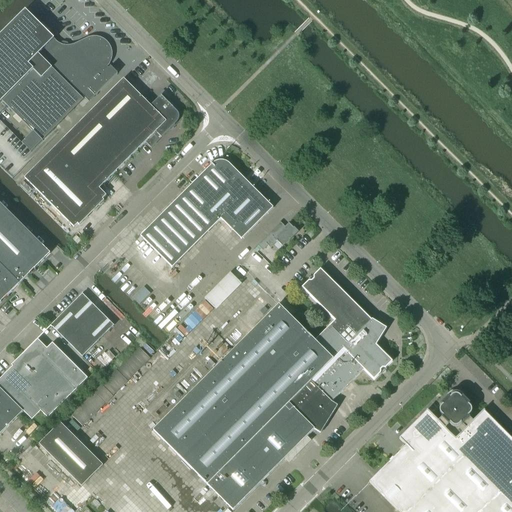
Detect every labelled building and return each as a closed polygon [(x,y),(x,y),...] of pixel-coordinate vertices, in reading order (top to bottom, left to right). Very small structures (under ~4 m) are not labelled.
[(25,11),(0,35),(0,103),(2,102),(33,71),(28,66),(54,40),(50,35),(47,33),(49,31),(41,23),(39,25),(36,21),(33,18),(25,11)] [(33,71),(2,102),(33,132),(21,144),(30,153),(42,141),(84,98),(89,103),(95,96),(117,74),(110,67),(109,69),(107,67),(109,65),(111,62),(112,60),(112,57),(112,54),(112,51),(111,48),(109,45),(108,43),(105,41),(103,39),(100,38),(97,37),(94,37),(91,37),(88,38),(81,41),(74,45),(70,46),(68,46),(68,45),(68,44),(67,43),(62,42),(61,43),(60,44),(59,44),(56,41),(54,40),(28,66),(33,71)] [(123,79),(24,179),(74,228),(78,225),(79,226),(104,201),(102,200),(106,196),(99,189),(145,143),(151,149),(177,123),(178,122),(178,121),(179,120),(179,119),(179,118),(179,116),(179,115),(178,114),(178,113),(177,112),(161,96),(150,106),(123,79)] [(212,165),(148,229),(140,237),(162,258),(172,269),(221,220),(241,240),(273,209),(229,165),(228,164),(226,163),(224,162),(222,162),(220,162),(218,162),(216,163),(214,164),(212,165)] [(23,182),(20,185),(28,194),(31,190),(23,182)] [(0,265),(19,284),(50,254),(0,204),(0,265)] [(297,233),(289,224),(274,239),(269,234),(258,245),(263,250),(267,246),(270,249),(277,242),(282,248),(297,233)] [(77,245),(78,244),(81,241),(76,236),(72,240),(77,245)] [(162,258),(155,265),(166,275),(172,269),(162,258)] [(0,303),(19,284),(0,265),(0,303)] [(372,320),(371,321),(320,270),(313,276),(313,279),(311,282),(308,282),(302,288),(335,321),(314,341),(279,306),(153,431),(233,511),(314,430),(320,434),(337,407),(331,403),(363,370),(374,381),(380,374),(380,371),(382,369),(386,369),(392,362),(376,346),(386,329),(372,320)] [(230,273),(204,299),(214,308),(216,310),(241,284),(240,283),(230,273)] [(51,326),(82,358),(114,326),(82,295),(51,326)] [(0,388),(32,420),(41,412),(48,418),(88,379),(52,344),(47,349),(46,348),(46,349),(38,341),(24,356),(23,355),(23,354),(11,366),(11,367),(12,366),(12,367),(0,379),(0,388)] [(94,393),(71,416),(82,427),(105,404),(105,405),(113,397),(112,397),(120,389),(120,390),(128,382),(127,382),(150,359),(139,348),(116,371),(116,370),(108,378),(108,379),(101,386),(101,385),(93,393),(94,393)] [(0,389),(0,434),(23,412),(0,389)] [(369,483),(397,511),(511,511),(511,439),(484,411),(470,425),(466,422),(469,418),(468,417),(469,416),(470,415),(470,414),(471,413),(471,412),(471,411),(471,410),(471,409),(470,408),(470,407),(469,406),(468,405),(469,404),(462,397),(461,398),(460,397),(459,396),(458,396),(457,395),(456,395),(455,395),(454,395),(453,396),(452,396),(451,397),(450,398),(448,397),(441,404),(443,405),(442,406),(441,407),(441,408),(440,409),(440,410),(440,411),(440,412),(440,413),(440,414),(441,415),(442,416),(443,417),(441,418),(445,422),(441,425),(427,411),(399,439),(406,446),(369,483)] [(60,423),(39,445),(81,487),(103,466),(60,423)]
